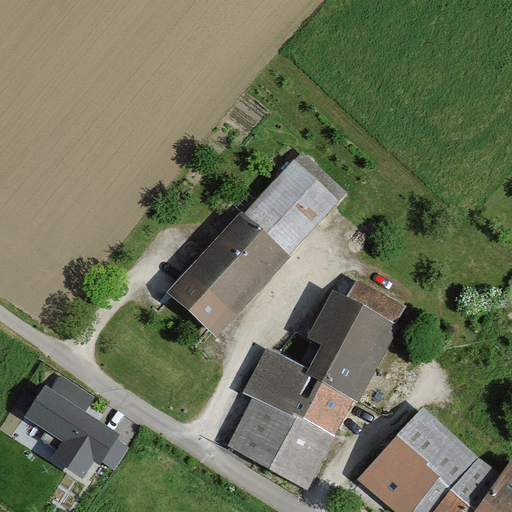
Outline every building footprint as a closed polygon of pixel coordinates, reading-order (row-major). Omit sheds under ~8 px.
[(295,164),(261,199),(303,236),(335,203),(295,164)] [(303,236),(261,199),(244,219),(285,256),(303,236)] [(203,284),(230,308),(280,255),(285,261),(287,258),(285,256),(244,219),(208,257),(193,274),(203,284)] [(186,304),(203,284),(193,274),(174,293),(186,304)] [(311,374),(348,394),(352,397),(390,330),(395,332),(397,330),(393,328),(404,309),(357,283),(346,303),(336,297),(312,340),(326,348),(311,374)] [(230,308),(203,284),(186,304),(212,327),(230,308)] [(292,418),(296,414),(300,404),(297,402),(311,374),(275,355),(249,393),(242,388),(241,389),(292,418)] [(296,414),(327,432),(330,426),(348,394),(311,374),(297,402),(300,404),(296,414)] [(49,400),(43,397),(28,420),(45,431),(37,443),(58,457),(55,462),(78,478),(89,460),(95,464),(111,441),(76,418),(86,403),(59,385),(49,400)] [(282,437),(292,418),(241,389),(240,392),(256,400),(231,445),(259,461),(275,433),(282,437)] [(441,476),(461,453),(421,413),(395,441),(424,466),(427,463),(441,476)] [(275,433),(259,461),(304,487),(306,485),(300,481),(327,432),(296,414),(292,418),(282,437),(275,433)] [(126,452),(111,441),(95,464),(111,475),(126,452)] [(396,502),(407,511),(409,511),(441,476),(427,463),(424,466),(395,441),(359,478),(362,481),(367,475),(394,499),(391,503),(393,505),(396,502)] [(441,476),(409,511),(476,511),(499,484),(478,470),(461,453),(441,476)] [(511,511),(511,474),(507,471),(499,484),(476,511),(511,511)]
